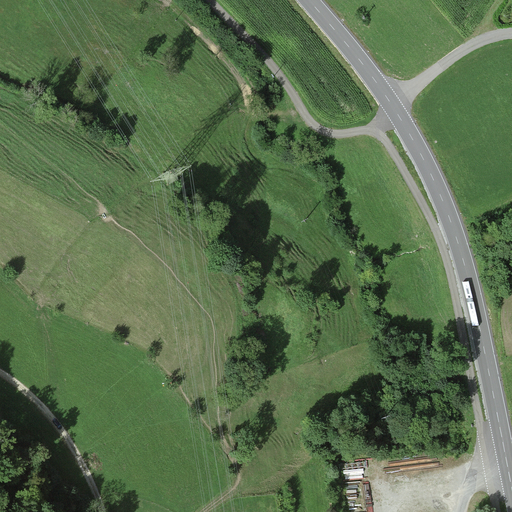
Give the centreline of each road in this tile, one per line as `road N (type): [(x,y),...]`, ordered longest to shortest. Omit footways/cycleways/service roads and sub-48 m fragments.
road 1 (primary): [(307,0),(396,110),(431,179),(470,300),(511,505)]
road 2 (track): [(496,511),(438,236),(372,126)]
road 3 (track): [(209,0),(310,124),(351,134),(372,126)]
road 4 (track): [(99,511),(61,430),(0,374)]
road 5 (track): [(389,101),(473,42),(511,33)]
